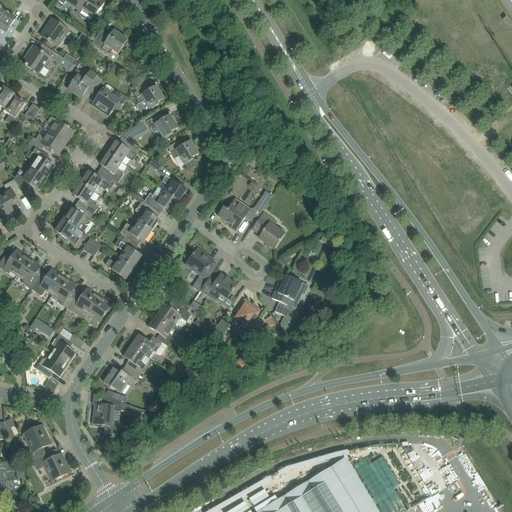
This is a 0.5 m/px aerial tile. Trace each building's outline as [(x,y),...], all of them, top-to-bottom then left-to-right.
[(56,0),(63,5),(66,2),(79,11),(76,14),(93,26),(99,18),(95,16),(100,10),(101,11),(102,9),(101,8),(104,4),(98,0),(56,0)] [(16,19),(5,11),(0,18),(0,28),(2,30),(0,32),(0,38),(1,39),(0,40),(0,44),(4,47),(12,36),(7,33),(16,19)] [(52,20),(48,25),(41,36),(49,42),(57,47),(69,31),(52,20)] [(119,54),(122,48),(128,40),(114,31),(110,38),(101,32),(93,44),(110,55),(113,50),(119,54)] [(83,52),(92,40),(83,34),(74,46),(83,52)] [(50,59),(54,61),(65,69),(70,72),(74,66),(69,63),(58,55),(51,50),(42,45),(38,50),(34,47),(22,63),(26,66),(25,67),(27,69),(28,67),(39,75),(50,59)] [(77,60),(67,54),(64,58),(73,65),(77,60)] [(91,72),(85,81),(79,77),(82,73),(77,70),(71,79),(75,81),(68,90),(81,99),(88,88),(95,92),(103,80),(91,72)] [(136,76),(133,81),(139,84),(141,80),(143,77),(140,75),(138,78),(136,76)] [(151,110),(159,105),(158,103),(165,99),(157,87),(148,92),(145,86),(138,90),(134,95),(140,104),(137,106),(142,115),(151,110)] [(0,107),(5,110),(14,96),(15,95),(4,87),(1,91),(1,90),(0,91),(0,92),(0,107)] [(104,90),(98,98),(92,106),(93,107),(94,106),(104,113),(103,114),(108,117),(113,111),(118,115),(124,106),(128,100),(118,92),(114,97),(104,90)] [(14,96),(5,110),(5,111),(4,112),(10,116),(5,123),(16,130),(23,119),(18,115),(26,104),(22,102),(23,101),(21,100),(21,101),(15,96),(16,95),(15,95),(14,96)] [(33,122),(41,110),(33,105),(25,116),(33,122)] [(158,115),(150,120),(147,122),(154,134),(159,131),(164,140),(173,134),(171,133),(178,129),(170,116),(162,121),(158,115)] [(50,133),(66,144),(74,133),(69,129),(70,129),(68,127),(67,128),(51,117),(44,129),(50,133)] [(130,131),(119,137),(122,139),(124,141),(127,142),(134,138),(149,129),(144,122),(130,131)] [(41,152),(45,147),(51,151),(51,152),(53,153),(58,156),(66,144),(50,133),(46,140),(39,135),(36,140),(34,138),(30,144),(35,148),(41,152)] [(116,142),(108,154),(122,163),(126,158),(133,162),(140,151),(127,142),(124,141),(121,145),(116,142)] [(176,160),(180,157),(185,166),(194,160),(193,159),(199,154),(191,142),(183,147),(179,141),(168,148),(176,160)] [(36,163),(32,169),(47,180),(55,168),(45,161),(48,156),(41,152),(35,148),(29,158),(36,163)] [(105,169),(102,174),(116,183),(118,184),(125,174),(118,170),(122,163),(108,154),(100,165),(105,169)] [(149,166),(160,173),(164,167),(153,160),(149,166)] [(39,191),(47,180),(32,169),(28,175),(20,170),(15,178),(26,196),(32,187),(39,191)] [(99,187),(106,191),(107,189),(111,191),(116,183),(102,174),(98,179),(89,172),(81,183),(95,193),(99,187)] [(163,182),(169,187),(165,193),(179,202),(187,191),(166,177),(163,182)] [(6,195),(0,198),(10,215),(15,212),(15,211),(21,207),(15,196),(22,192),(15,180),(4,187),(6,190),(4,191),(6,195)] [(83,202),(79,207),(95,218),(93,216),(99,208),(96,206),(98,204),(91,199),(95,193),(81,183),(73,195),(83,202)] [(266,192),(255,209),(261,213),(272,196),(266,192)] [(158,212),(162,207),(171,214),(179,202),(165,193),(161,199),(154,194),(153,196),(150,195),(145,203),(143,201),(158,212)] [(0,221),(5,219),(5,218),(10,215),(0,198),(0,221)] [(245,219),(249,221),(254,213),(251,211),(245,207),(235,200),(233,203),(230,208),(228,210),(224,208),(218,217),(228,224),(232,226),(231,227),(230,229),(236,233),(245,219)] [(136,212),(142,216),(138,223),(152,232),(160,220),(155,217),(158,212),(143,201),(136,212)] [(81,223),(85,226),(90,225),(95,218),(79,207),(76,212),(71,208),(63,220),(77,229),(81,223)] [(264,212),(259,221),(253,229),(261,235),(259,239),(275,250),(287,233),(276,225),(278,222),(264,212)] [(77,229),(63,220),(55,231),(69,241),(76,245),(80,240),(73,235),(77,229)] [(125,238),(136,245),(139,240),(144,244),(152,232),(138,223),(134,229),(127,224),(120,234),(125,238)] [(125,253),(120,259),(134,268),(142,257),(132,250),(136,245),(125,238),(118,248),(125,253)] [(88,254),(96,243),(91,239),(89,242),(83,250),(88,254)] [(102,246),(96,243),(88,254),(94,258),(102,246)] [(211,276),(206,273),(214,261),(198,250),(194,255),(194,254),(192,256),(193,256),(186,266),(195,272),(201,276),(193,288),(200,292),(201,291),(203,288),(208,281),(211,276)] [(0,268),(9,275),(11,272),(18,276),(29,259),(28,260),(24,258),(25,257),(17,251),(13,258),(8,254),(8,253),(0,264),(0,268)] [(29,260),(29,259),(18,276),(24,281),(22,284),(32,291),(44,274),(39,270),(40,267),(33,262),(32,263),(28,261),(29,260)] [(126,280),(134,268),(120,259),(116,265),(109,260),(106,266),(112,270),(126,280)] [(48,277),(44,274),(32,291),(42,297),(47,290),(53,295),(50,298),(51,298),(53,295),(64,279),(64,278),(63,280),(59,277),(60,276),(53,271),(48,277)] [(232,291),(233,292),(234,290),(234,289),(236,286),(221,276),(214,286),(208,281),(211,278),(210,278),(211,276),(208,281),(203,288),(201,291),(213,299),(215,296),(218,298),(220,294),(227,299),(232,291)] [(279,310),(277,309),(275,312),(291,320),(295,310),(288,306),(291,300),(294,302),(302,283),(287,276),(280,290),(277,288),(272,299),(282,304),(279,310)] [(64,279),(53,295),(51,298),(57,303),(67,310),(74,300),(79,293),(74,289),(76,286),(68,281),(67,283),(64,280),(64,279)] [(79,303),(74,300),(67,310),(84,321),(99,298),(98,299),(94,296),(95,295),(88,290),(79,303)] [(99,298),(84,321),(95,329),(111,306),(103,301),(103,302),(99,299),(100,298),(99,298)] [(161,317),(159,317),(174,327),(180,318),(187,322),(191,316),(186,309),(187,306),(184,304),(183,301),(179,299),(176,299),(175,298),(174,299),(172,300),(172,302),(168,308),(166,307),(163,308),(160,313),(161,317)] [(238,330),(252,340),(263,324),(256,319),(259,314),(251,308),(253,306),(245,300),(236,312),(238,314),(236,318),(243,323),(238,330)] [(194,301),(190,307),(197,316),(202,307),(194,301)] [(168,335),(174,327),(159,317),(156,318),(152,324),(153,330),(160,335),(157,340),(162,343),(169,348),(175,340),(168,335)] [(280,331),(276,324),(272,317),(266,320),(270,328),(274,335),(280,331)] [(222,320),(211,335),(223,344),(226,340),(224,339),(225,336),(226,337),(233,327),(222,320)] [(59,334),(59,335),(52,346),(56,348),(51,354),(68,366),(68,365),(67,365),(69,361),(70,362),(76,354),(69,350),(73,345),(74,345),(70,342),(59,334)] [(81,349),(85,343),(74,335),(70,342),(74,345),(81,349)] [(149,342),(139,336),(132,347),(146,356),(151,360),(155,353),(162,343),(157,340),(153,337),(149,342)] [(129,361),(125,366),(140,376),(151,360),(146,356),(132,347),(124,358),(129,361)] [(68,366),(51,354),(47,361),(43,359),(36,369),(35,369),(50,379),(51,379),(50,379),(54,373),(60,377),(65,370),(64,369),(66,365),(67,366),(68,366)] [(237,362),(238,364),(242,368),(248,363),(246,360),(243,356),(237,361),(236,362),(237,362)] [(140,377),(140,376),(125,366),(121,373),(114,369),(104,384),(111,388),(111,387),(121,394),(130,381),(135,385),(140,377)] [(107,392),(105,398),(111,400),(125,404),(127,398),(107,392)] [(103,406),(99,405),(95,405),(93,425),(104,426),(103,434),(116,435),(117,427),(112,426),(113,411),(130,412),(131,406),(125,404),(111,400),(105,398),(103,397),(103,406)] [(47,454),(46,455),(43,448),(51,445),(51,444),(50,445),(47,440),(49,440),(43,427),(45,426),(44,426),(25,435),(31,449),(28,451),(33,461),(47,454)] [(47,454),(33,461),(36,469),(45,465),(45,467),(48,473),(52,482),(72,472),(70,473),(64,460),(63,461),(61,456),(62,456),(62,455),(60,456),(49,461),(46,455),(47,454)] [(324,466),(323,462),(333,459),(332,455),(302,462),(304,471),(324,466)] [(0,463),(0,500),(3,500),(9,499),(8,490),(2,490),(1,483),(4,482),(2,463),(0,463)] [(343,511),(326,483),(296,501),(278,511),(343,511)]
